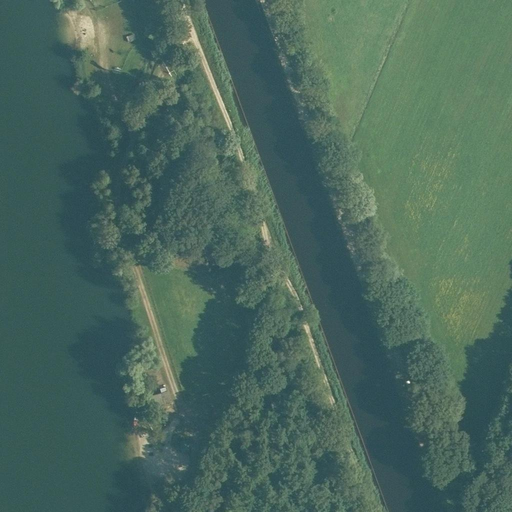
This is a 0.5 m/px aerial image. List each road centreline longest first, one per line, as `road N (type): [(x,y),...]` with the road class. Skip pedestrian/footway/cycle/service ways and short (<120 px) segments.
road 1 (track): [(262,0),(452,511)]
road 2 (track): [(179,0),(368,511)]
